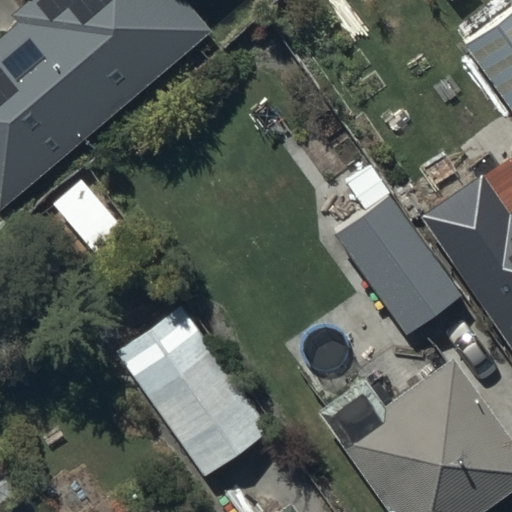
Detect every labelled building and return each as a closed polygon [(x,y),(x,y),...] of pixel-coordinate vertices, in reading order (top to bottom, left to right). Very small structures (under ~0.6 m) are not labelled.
[(0,209),(209,32),(182,0),(27,0),(8,16),(14,23),(0,34),(0,209)] [(511,8),(460,46),(511,119),(511,8)] [(362,212),(330,235),(401,337),(459,297),(386,196),(389,194),(369,166),(343,185),(362,212)] [(79,179),(49,205),(96,259),(126,233),(79,179)] [(511,207),(458,245),(511,322),(511,207)] [(177,304),(111,352),(201,478),(267,431),(177,304)] [(360,378),(312,413),(382,511),(482,511),(511,490),(511,449),(447,358),(380,406),(360,378)] [(149,511),(150,511),(148,511),(293,511),(287,502),(272,511),(149,511)]
